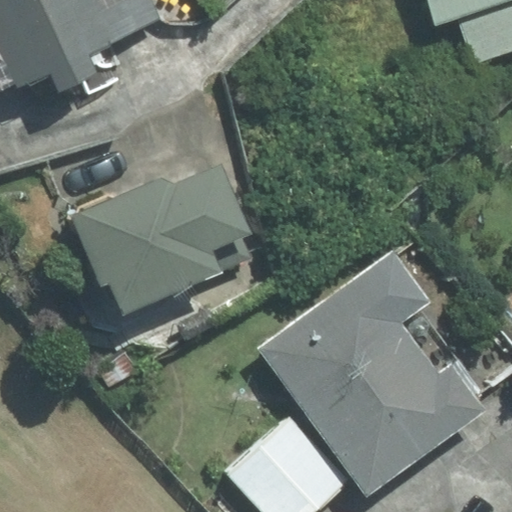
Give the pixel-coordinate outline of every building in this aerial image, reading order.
[(0,0),(0,89),(16,82),(18,86),(51,70),(60,89),(96,72),(87,55),(163,17),(154,0),(0,0)] [(429,0),(437,22),(457,16),(503,0),(429,0)] [(474,64),(511,50),(511,0),(503,0),(457,16),(474,64)] [(162,180),(74,216),(102,283),(111,279),(124,311),(249,259),(240,236),(249,232),(221,167),(175,186),(162,180)] [(393,254),(261,349),(367,495),(483,412),(451,368),(438,377),(398,322),(427,301),(393,254)] [(311,511),(344,483),(290,422),(231,475),(264,511),(311,511)]
